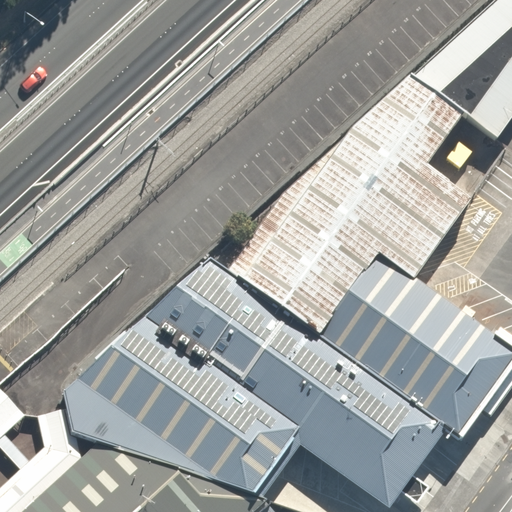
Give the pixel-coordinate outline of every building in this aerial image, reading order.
[(511,0),(499,0),(410,83),(464,122),(467,125),(469,123),(498,144),(511,124),(511,0)] [(284,196),(227,275),(320,342),(380,261),(414,285),(416,283),(473,206),(428,172),(464,122),(410,83),(284,196)] [(320,342),(448,434),(463,445),(485,416),(490,419),(511,389),(511,339),(500,331),(494,340),(416,283),(414,285),(380,261),(320,342)] [(227,275),(210,264),(126,340),(96,367),(97,368),(63,395),(68,413),(73,439),(76,440),(109,451),(109,453),(263,504),(264,502),(302,452),(386,511),(391,511),(448,434),(320,342),(227,275)] [(0,391),(0,442),(5,438),(25,419),(0,391)] [(29,465),(21,473),(0,491),(0,511),(27,511),(82,462),(76,440),(73,439),(68,413),(37,419),(44,451),(29,465)] [(5,438),(0,442),(0,449),(21,473),(29,465),(5,438)] [(267,511),(271,509),(267,506),(263,504),(109,453),(97,449),(82,462),(27,511),(267,511)]
